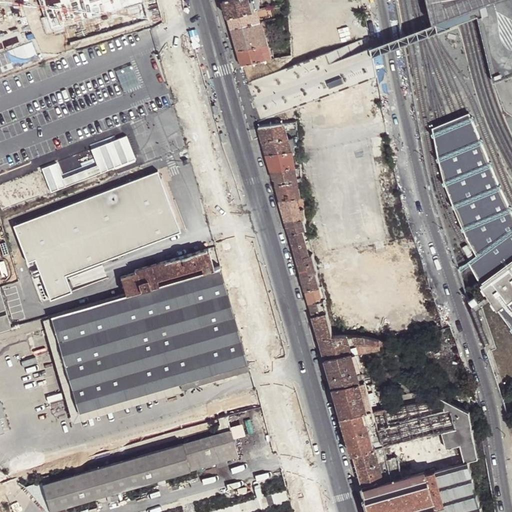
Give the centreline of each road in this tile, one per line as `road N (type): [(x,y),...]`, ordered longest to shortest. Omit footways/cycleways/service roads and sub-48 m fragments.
road 1 (tertiary): [(166,0),(313,511)]
road 2 (tertiary): [(346,511),(201,0)]
road 3 (residential): [(508,511),(489,407),(420,198),(381,0)]
